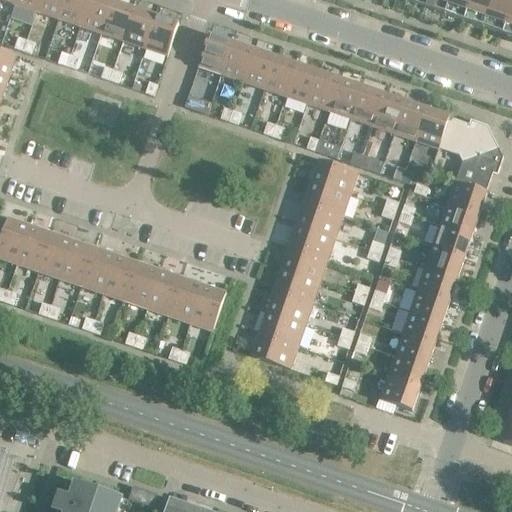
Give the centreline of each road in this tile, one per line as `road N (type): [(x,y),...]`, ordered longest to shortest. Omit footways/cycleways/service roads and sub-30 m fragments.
road 1 (residential): [(0,413),(285,511)]
road 2 (residential): [(250,0),(511,88)]
road 3 (residential): [(431,511),(511,277)]
